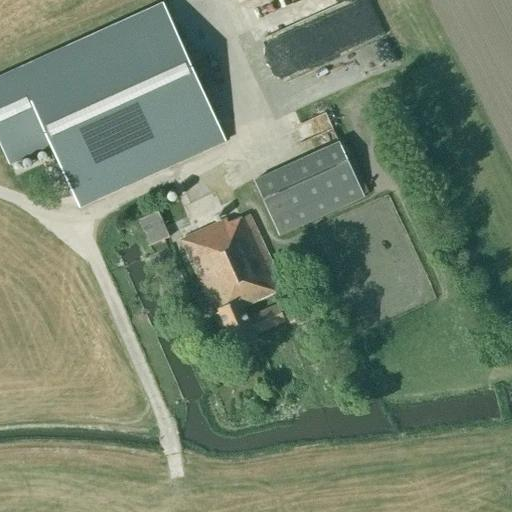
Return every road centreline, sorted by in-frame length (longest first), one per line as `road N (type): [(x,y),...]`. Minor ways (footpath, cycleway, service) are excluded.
road 1 (track): [(66,222),(258,138),(209,33),(240,22),(230,0)]
road 2 (track): [(66,222),(90,247),(162,420),(175,474)]
